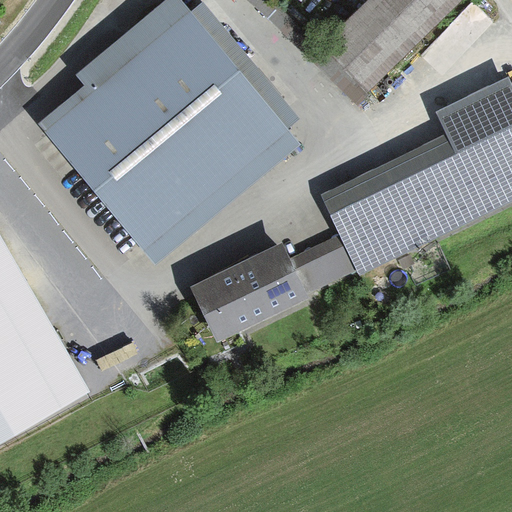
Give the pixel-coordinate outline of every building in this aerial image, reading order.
[(469,0),(378,0),(319,58),(362,103),(469,0)] [(180,31),(34,147),(132,271),(279,154),(180,31)] [(443,162),(322,219),(354,286),(511,210),(511,117),(506,105),(433,140),(443,162)] [(0,252),(0,436),(81,390),(0,252)] [(276,262),(199,295),(221,345),(298,312),(276,262)]
